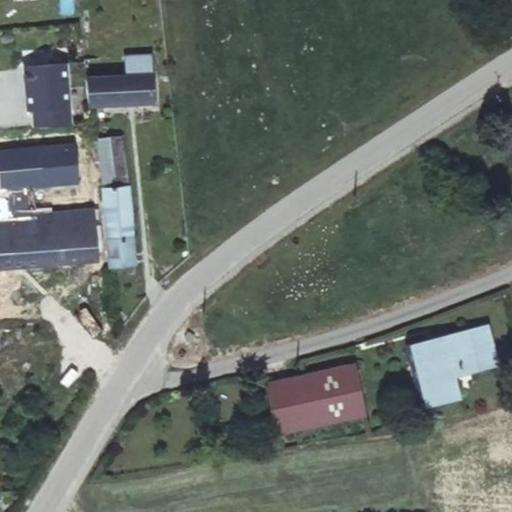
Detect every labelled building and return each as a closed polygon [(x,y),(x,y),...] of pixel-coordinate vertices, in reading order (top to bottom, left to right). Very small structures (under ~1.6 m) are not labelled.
[(32,110),(33,126),(69,123),(65,63),(23,66),(27,110),(32,110)] [(151,74),(86,79),(89,107),(153,101),(151,74)] [(91,125),(104,252),(132,250),(117,121),(91,125)] [(71,202),(90,201),(87,171),(69,173),(71,202)] [(71,202),(35,206),(0,208),(0,253),(9,253),(40,251),(95,248),(90,201),(71,202)] [(501,358),(489,317),(411,338),(417,359),(424,357),(429,376),(421,378),(427,401),(464,391),(459,370),(501,358)] [(366,412),(356,361),(270,375),(279,424),(366,412)]
